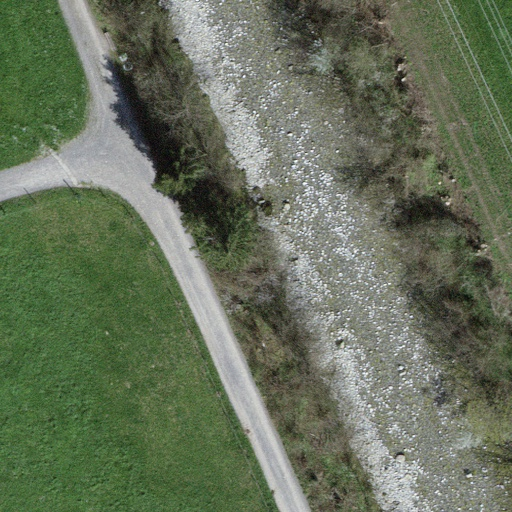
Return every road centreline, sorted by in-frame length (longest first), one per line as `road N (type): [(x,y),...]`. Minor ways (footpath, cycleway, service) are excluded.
road 1 (track): [(131,144),(296,511)]
road 2 (track): [(131,144),(0,186)]
